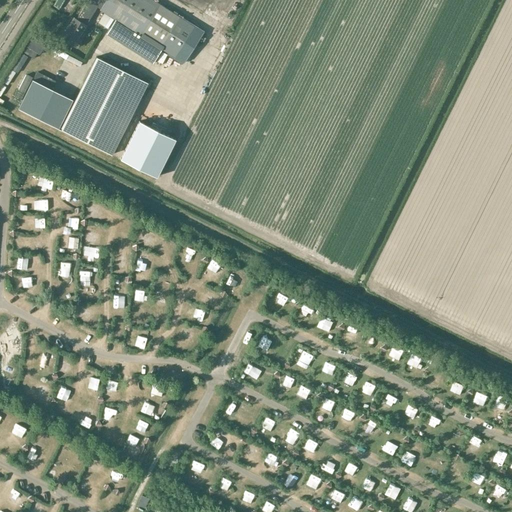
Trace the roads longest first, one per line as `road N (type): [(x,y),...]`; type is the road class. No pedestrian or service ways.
road 1 (track): [(511,381),(0,122)]
road 2 (track): [(182,107),(168,188),(351,279)]
